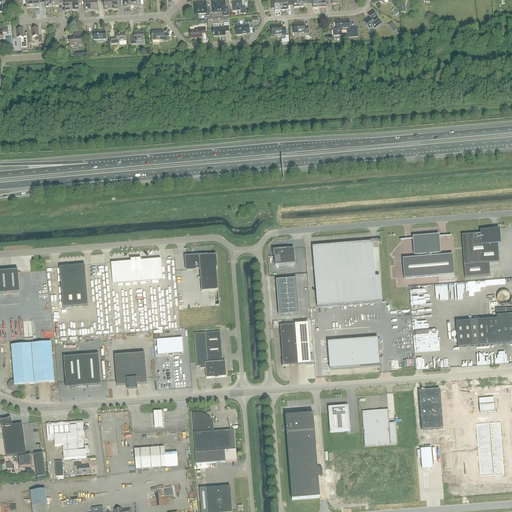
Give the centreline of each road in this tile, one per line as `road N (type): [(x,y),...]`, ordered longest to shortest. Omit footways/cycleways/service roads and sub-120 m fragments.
road 1 (motorway): [(511,128),(89,166)]
road 2 (motorway): [(132,174),(511,140)]
road 3 (unclassified): [(254,251),(267,234),(511,213)]
road 4 (unclassified): [(0,400),(28,409),(241,392)]
road 5 (unclassified): [(270,390),(511,371)]
road 6 (unclassified): [(0,254),(205,237),(234,251)]
road 7 (unclassified): [(234,251),(241,392)]
road 8 (unclassified): [(270,390),(254,251)]
road 9 (motorway): [(0,195),(132,174)]
road 10 (motorway): [(0,186),(132,174)]
road 11 (unclassified): [(280,511),(270,390)]
road 12 (residential): [(162,16),(197,44),(247,40),(263,21)]
road 13 (unclassified): [(241,392),(251,511)]
